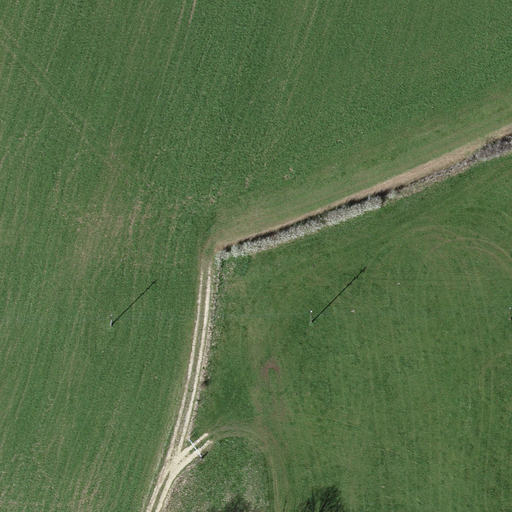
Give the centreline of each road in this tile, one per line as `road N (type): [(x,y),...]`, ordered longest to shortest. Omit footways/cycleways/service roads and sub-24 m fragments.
road 1 (track): [(209,262),(172,446),(150,511)]
road 2 (track): [(290,511),(284,459),(242,431),(198,447),(160,483)]
